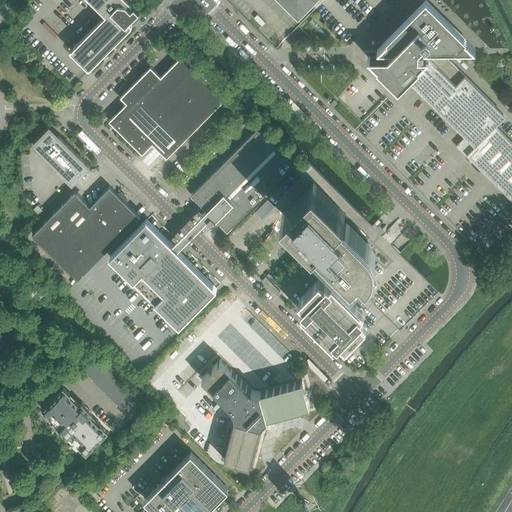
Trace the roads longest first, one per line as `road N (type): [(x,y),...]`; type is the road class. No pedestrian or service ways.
road 1 (unclassified): [(358,396),(82,125),(85,96),(185,0)]
road 2 (unclassified): [(358,396),(456,293),(459,267),(426,220),(201,0)]
road 3 (unclassified): [(243,511),(358,396)]
